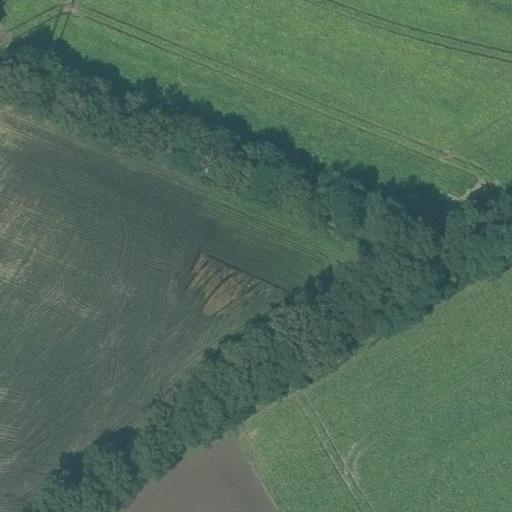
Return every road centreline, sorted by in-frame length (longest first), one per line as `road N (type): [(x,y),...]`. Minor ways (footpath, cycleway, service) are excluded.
road 1 (track): [(0,76),(441,265),(511,222)]
road 2 (track): [(441,265),(100,511)]
